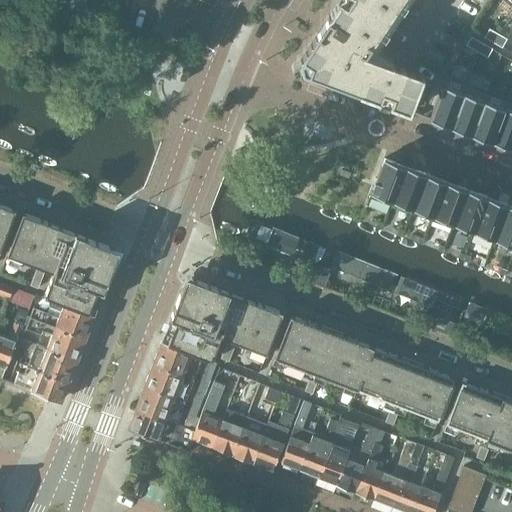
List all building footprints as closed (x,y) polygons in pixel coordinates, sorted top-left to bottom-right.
[(370,55),(370,56),(367,54),(372,47),(375,49),(375,48),(407,0),(338,0),(293,68),(358,92),(357,93),(360,94),(360,93),(376,99),(376,97),(377,98),(377,96),(379,96),(378,98),(379,98),(378,100),(406,110),(407,109),(408,107),(409,108),(408,110),(409,110),(422,75),(390,63),(370,55)] [(498,34),(489,29),(484,38),(493,43),(498,34)] [(502,48),(507,39),(498,34),(493,43),(502,48)] [(478,53),(483,44),(471,37),(468,41),(466,45),(478,53)] [(487,58),(492,49),(483,44),(478,53),(487,58)] [(467,83),(446,75),(429,119),(450,127),(467,83)] [(471,135),(487,91),(467,83),(450,127),(471,135)] [(492,143),(508,99),(487,91),(471,135),(492,143)] [(511,147),(511,100),(508,99),(492,143),(511,150),(511,147)] [(405,166),(384,158),(376,178),(375,180),(376,180),(375,181),(373,187),(373,186),(373,187),(372,187),(372,189),(369,196),(368,197),(392,206),(393,201),(392,201),(405,166)] [(425,174),(405,166),(392,201),(393,201),(412,208),(413,209),(425,174)] [(344,175),(352,178),(355,172),(347,169),(344,175)] [(446,182),(425,174),(413,209),(412,208),(410,213),(431,221),(446,182)] [(466,190),(446,182),(431,221),(453,229),(454,224),(453,224),(466,190)] [(487,197),(466,190),(453,224),(454,224),(474,232),(487,197)] [(507,205),(487,197),(474,232),(494,239),(507,205)] [(0,250),(15,210),(0,204),(0,250)] [(511,206),(507,205),(494,239),(511,245),(511,206)] [(53,299),(94,316),(119,250),(23,213),(7,255),(37,267),(45,270),(53,273),(44,296),(53,296),(53,299)] [(252,219),(245,235),(312,262),(319,245),(252,219)] [(400,275),(338,251),(331,267),(394,292),(400,275)] [(37,267),(30,285),(38,288),(45,270),(37,267)] [(459,299),(403,277),(397,292),(453,314),(459,299)] [(192,279),(188,290),(182,287),(170,318),(176,320),(167,343),(203,357),(211,360),(220,337),(228,340),(236,343),(265,354),(266,355),(282,313),(200,281),(193,278),(192,279)] [(0,300),(7,303),(12,290),(0,284),(0,300)] [(61,312),(55,327),(85,339),(94,316),(40,295),(37,302),(61,312)] [(511,316),(469,300),(462,317),(511,336),(511,316)] [(50,325),(52,321),(32,313),(31,318),(50,325)] [(312,372),(316,374),(332,330),(322,326),(321,328),(315,325),(316,324),(309,321),(308,323),(290,316),(274,358),(312,372)] [(55,327),(50,325),(31,318),(26,329),(37,333),(39,329),(52,334),(46,349),(77,361),(85,339),(55,327)] [(14,323),(9,334),(18,337),(24,322),(19,320),(17,324),(14,323)] [(343,334),(332,330),(316,374),(319,375),(356,389),(372,347),(355,341),(356,339),(349,336),(348,338),(342,336),(343,334)] [(16,341),(0,335),(0,366),(6,368),(16,341)] [(232,352),(236,343),(228,340),(224,349),(232,352)] [(194,380),(203,357),(167,343),(161,341),(152,364),(194,380)] [(43,357),(38,371),(68,383),(77,361),(46,349),(36,345),(33,353),(43,357)] [(372,347),(356,389),(392,403),(396,405),(413,361),(402,357),(402,359),(396,357),(397,355),(389,352),(389,354),(372,347)] [(224,349),(221,359),(229,362),(232,352),(224,349)] [(207,385),(216,363),(209,360),(200,382),(207,385)] [(400,406),(416,413),(438,421),(454,379),(436,372),(437,370),(430,367),(429,369),(423,367),(424,365),(413,361),(396,405),(400,406)] [(68,383),(38,371),(18,363),(15,371),(18,372),(14,384),(61,403),(68,383)] [(174,398),(185,403),(194,380),(152,364),(143,387),(174,398)] [(316,374),(312,372),(308,381),(316,384),(319,375),(316,374)] [(192,440),(212,447),(222,420),(212,417),(224,385),(214,381),(203,408),(199,418),(198,419),(194,431),(191,440),(192,440)] [(308,381),(305,391),(312,394),(316,384),(308,381)] [(199,408),(207,385),(200,382),(191,405),(199,408)] [(483,438),(487,440),(504,396),(493,392),(493,394),(487,392),(487,390),(480,387),(479,389),(462,382),(446,424),(483,438)] [(275,404),(280,391),(265,385),(260,398),(275,404)] [(166,421),(166,420),(172,405),(181,409),(183,409),(185,403),(174,398),(143,387),(135,409),(166,421)] [(262,436),(252,463),(272,471),(294,415),(300,399),(291,396),(285,411),(283,411),(277,425),(268,421),(262,436)] [(511,399),(504,396),(487,440),(491,441),(511,449),(511,399)] [(313,432),(313,433),(302,428),(311,403),(303,400),(294,425),(279,463),(299,470),(309,443),(313,432)] [(396,405),(392,403),(389,413),(397,416),(400,406),(396,405)] [(191,405),(188,411),(187,415),(182,426),(194,431),(198,419),(199,418),(195,417),(199,408),(191,405)] [(166,421),(135,409),(127,428),(187,451),(192,440),(191,440),(194,431),(166,420),(166,421)] [(212,447),(232,455),(242,428),(246,418),(226,410),(222,420),(212,447)] [(389,413),(385,422),(393,425),(397,416),(389,413)] [(313,432),(309,443),(299,470),(317,477),(328,450),(332,439),(337,427),(336,427),(338,421),(330,418),(328,422),(323,436),(313,432)] [(336,484),(346,457),(336,453),(344,430),(337,427),(317,477),(336,484)] [(262,436),(242,428),(232,455),(252,463),(262,436)] [(487,451),(491,441),(487,440),(483,438),(480,448),(487,451)] [(358,462),(346,457),(336,484),(355,492),(373,443),(365,440),(360,451),(362,452),(358,462)] [(402,479),(408,463),(416,443),(406,440),(393,475),(384,472),(373,499),(392,506),(402,479)] [(374,443),(373,443),(365,465),(355,492),(373,499),(384,472),(388,461),(378,457),(382,446),(374,443)] [(392,506),(406,511),(411,511),(421,486),(411,482),(425,447),(416,444),(392,506)] [(480,448),(476,457),(484,460),(487,451),(480,448)] [(433,511),(454,458),(446,455),(432,491),(421,486),(411,511),(433,511)] [(463,466),(447,509),(453,511),(470,511),(485,475),(463,466)]
